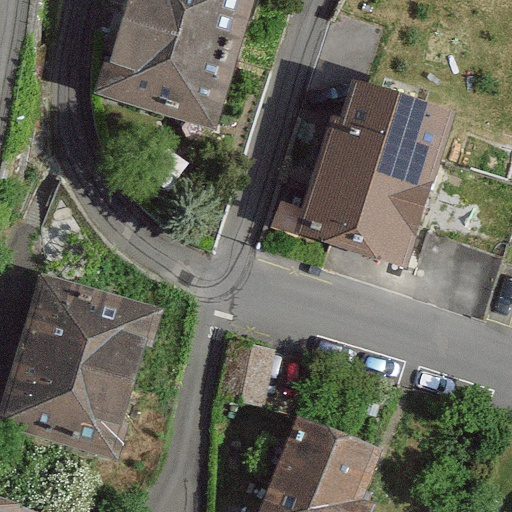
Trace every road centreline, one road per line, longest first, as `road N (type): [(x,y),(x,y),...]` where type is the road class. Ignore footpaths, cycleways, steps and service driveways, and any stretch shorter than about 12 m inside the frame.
road 1 (residential): [(227,283),(142,240),(100,198),(69,96),(83,0)]
road 2 (residential): [(511,381),(227,283)]
road 3 (residential): [(314,0),(227,283)]
road 4 (residential): [(227,283),(165,511)]
